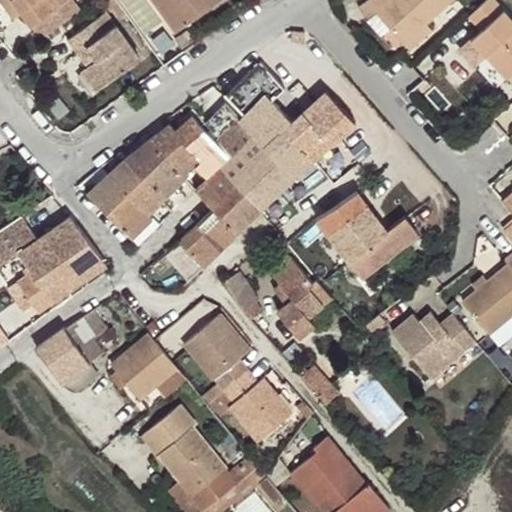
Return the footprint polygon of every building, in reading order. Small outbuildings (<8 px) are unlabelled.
[(23,13),(42,40),(65,23),(55,9),(68,0),(0,0),(8,11),(17,4),(23,13)] [(153,0),(176,33),(212,7),(206,0),(153,0)] [(377,11),(406,43),(428,23),(453,0),(366,0),(358,6),(369,18),(377,11)] [(511,16),(496,0),(486,0),(468,17),(480,30),(470,39),(491,62),(507,80),(511,75),(511,16)] [(14,19),(23,13),(17,4),(8,11),(14,19)] [(69,39),(78,52),(86,45),(97,60),(89,66),(81,71),(95,91),(140,57),(106,11),(69,39)] [(428,23),(406,43),(411,49),(433,29),(428,23)] [(491,62),(470,39),(464,44),(484,68),(491,62)] [(86,45),(78,52),(89,66),(97,60),(86,45)] [(261,61),(225,96),(244,113),(266,91),(272,99),(285,87),(261,61)] [(244,113),(240,116),(239,118),(255,134),(267,147),(294,122),(282,109),(272,99),(266,91),(244,113)] [(267,147),(296,177),(356,122),(326,91),(294,122),(267,147)] [(170,123),(151,139),(176,164),(187,175),(196,165),(209,178),(221,167),(255,134),(239,118),(240,116),(225,102),(208,118),(224,132),(216,139),(193,114),(176,130),(170,123)] [(236,181),(239,185),(261,209),(296,177),(267,147),(255,134),(221,167),(236,181)] [(176,164),(151,139),(126,158),(143,174),(167,195),(187,175),(176,164)] [(143,174),(126,158),(109,173),(128,191),(149,213),(161,201),(167,195),(143,174)] [(197,190),(210,205),(236,181),(221,167),(209,178),(199,188),(197,190)] [(88,192),(132,237),(153,217),(149,213),(128,191),(109,173),(88,192)] [(239,185),(214,208),(238,233),(261,209),(239,185)] [(358,190),(329,211),(318,219),(360,276),(380,260),(385,266),(423,237),(406,216),(388,230),(369,204),(358,190)] [(511,211),(511,222),(504,230),(511,240),(511,191),(502,200),(511,211)] [(71,216),(48,197),(24,214),(13,221),(30,243),(19,250),(32,269),(53,301),(106,264),(82,231),(71,216)] [(214,208),(198,223),(181,240),(205,265),(210,260),(238,233),(214,208)] [(140,245),(161,225),(157,220),(153,217),(132,237),(140,245)] [(511,252),(504,259),(508,263),(462,300),(492,337),(511,321),(511,252)] [(290,255),(271,271),(282,283),(274,289),(286,302),(277,309),(299,336),(316,323),(309,316),(333,298),(316,278),(312,282),(290,255)] [(0,314),(10,307),(5,301),(26,289),(18,278),(14,281),(3,265),(0,266),(0,314)] [(0,342),(42,315),(39,311),(53,301),(32,269),(18,278),(26,289),(5,301),(10,307),(0,314),(0,342)] [(240,271),(225,281),(236,298),(241,305),(246,311),(251,317),(264,310),(240,271)] [(109,329),(95,309),(66,329),(90,362),(106,351),(95,338),(107,330),(109,329)] [(429,332),(441,323),(432,310),(419,321),(429,332)] [(220,313),(183,344),(217,383),(203,394),(222,417),(232,408),(258,441),(293,412),(264,377),(260,381),(240,358),(251,350),(220,313)] [(360,328),(367,336),(386,321),(379,313),(360,328)] [(476,341),(453,313),(441,323),(429,332),(419,321),(413,313),(392,330),(431,378),(476,341)] [(511,334),(511,321),(492,337),(499,345),(511,334)] [(37,348),(63,383),(90,362),(66,329),(66,327),(37,348)] [(156,339),(151,334),(112,365),(117,370),(128,383),(140,398),(155,385),(178,367),(156,339)] [(90,362),(63,383),(79,392),(99,376),(90,362)] [(323,399),(327,403),(341,392),(316,363),(302,375),(310,384),(323,399)] [(189,380),(178,367),(155,385),(166,398),(189,380)] [(128,383),(117,370),(110,376),(122,389),(128,383)] [(296,407),(308,420),(314,412),(304,399),(296,407)] [(180,404),(142,434),(193,496),(227,469),(192,426),(195,423),(180,404)] [(352,474),(358,469),(329,434),(313,446),(318,451),(290,472),(322,511),(372,511),(378,508),(381,511),(389,511),(393,510),(370,481),(368,482),(363,487),(352,474)] [(229,472),(227,469),(193,496),(205,511),(219,511),(266,474),(250,455),(229,472)] [(368,482),(358,469),(352,474),(363,487),(368,482)] [(240,511),(273,511),(260,495),(240,511)]
